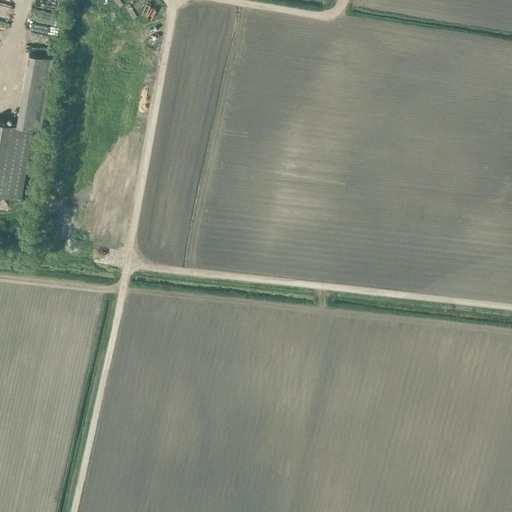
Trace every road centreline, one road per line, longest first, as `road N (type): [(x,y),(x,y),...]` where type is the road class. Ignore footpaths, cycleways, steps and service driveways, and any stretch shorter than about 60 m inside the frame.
road 1 (track): [(73,511),(127,267),(511,307)]
road 2 (track): [(127,267),(175,0)]
